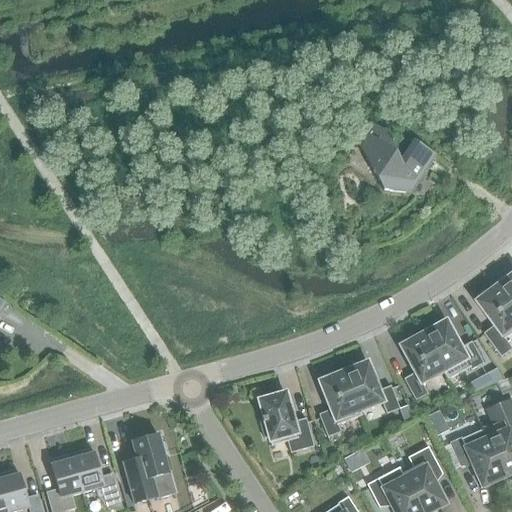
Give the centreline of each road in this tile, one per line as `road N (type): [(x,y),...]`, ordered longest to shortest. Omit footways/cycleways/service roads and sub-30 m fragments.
road 1 (residential): [(182,384),(384,313),(511,223)]
road 2 (residential): [(0,435),(182,384)]
road 3 (residential): [(263,511),(182,384)]
